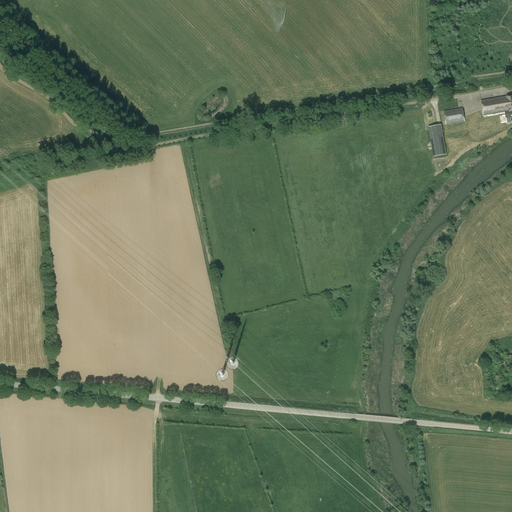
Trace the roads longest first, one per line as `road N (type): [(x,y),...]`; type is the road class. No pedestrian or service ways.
road 1 (unclassified): [(511,431),(0,383)]
road 2 (track): [(0,18),(146,144),(432,99)]
